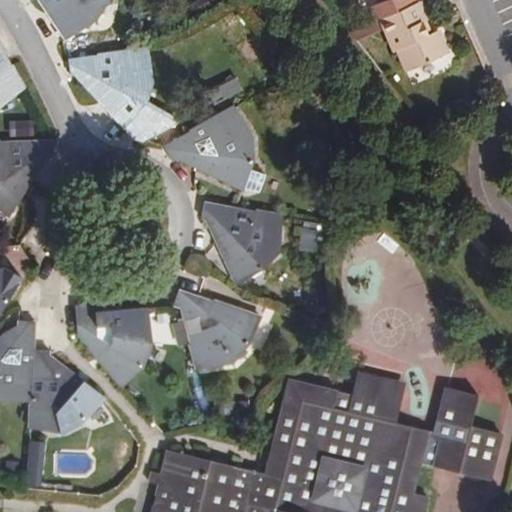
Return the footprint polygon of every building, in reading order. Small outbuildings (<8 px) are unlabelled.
[(108,17),(106,0),(15,0),(27,16),(35,12),(56,47),(70,39),(74,42),(86,33),(92,35),(108,17)] [(370,0),(376,10),(369,14),(376,29),(379,27),(391,55),(392,60),(396,58),(405,80),(430,69),(443,64),(433,39),(425,43),(420,30),(423,29),(415,11),(411,13),(405,0),(370,0)] [(199,30),(214,21),(207,11),(194,19),(199,30)] [(376,29),(351,40),(355,48),(379,37),(376,29)] [(239,56),(257,57),(258,42),(240,41),(239,56)] [(0,108),(5,107),(5,102),(21,95),(0,57),(0,108)] [(142,84),(137,65),(62,74),(65,91),(74,91),(118,140),(143,127),(152,104),(147,103),(145,83),(142,84)] [(235,77),(204,90),(211,106),(241,93),(235,77)] [(21,136),(22,125),(3,123),(3,134),(21,136)] [(238,145),(226,124),(160,163),(169,180),(176,176),(191,185),(236,208),(254,186),(254,164),(252,164),(243,144),(238,145)] [(51,152),(0,153),(0,224),(6,227),(44,172),(51,172),(52,156),(51,152)] [(268,251),(271,232),(201,221),(197,221),(196,235),(202,237),(231,301),(267,291),(271,271),(270,270),(273,253),(268,251)] [(302,272),(307,251),(293,249),(288,269),(302,272)] [(0,320),(16,292),(0,282),(0,320)] [(253,324),(191,307),(173,302),(166,320),(176,323),(178,331),(184,350),(192,376),(211,374),(211,376),(226,372),(231,373),(247,362),(253,324)] [(71,348),(114,399),(142,385),(146,364),(144,362),(143,342),(137,322),(95,324),(93,318),(89,316),(69,317),(71,348)] [(148,321),(149,331),(159,330),(158,320),(148,321)] [(25,412),(23,435),(43,438),(47,445),(65,445),(67,447),(87,441),(104,418),(98,408),(47,369),(47,360),(31,359),(34,330),(20,329),(19,324),(13,325),(4,332),(4,336),(0,338),(0,412),(9,413),(11,409),(25,412)] [(172,353),(184,350),(178,331),(168,334),(172,353)] [(338,377),(337,387),(383,393),(384,384),(338,377)] [(383,393),(337,387),(335,403),(284,396),(271,482),(260,480),(251,511),(325,511),(325,510),(335,511),(415,511),(419,490),(404,486),(408,460),(424,462),(425,456),(448,460),(448,465),(480,471),(487,425),(456,420),(460,388),(427,383),(420,429),(380,423),(383,393)] [(23,477),(36,479),(39,453),(26,452),(23,477)] [(251,511),(260,480),(173,470),(169,489),(158,487),(157,500),(167,502),(165,511),(251,511)] [(34,496),(36,479),(23,477),(21,495),(34,496)]
